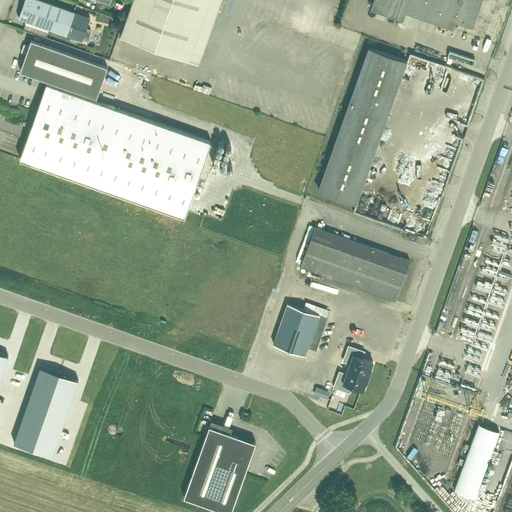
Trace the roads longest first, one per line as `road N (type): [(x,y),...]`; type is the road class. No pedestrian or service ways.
road 1 (tertiary): [(363,428),(391,399),(511,57)]
road 2 (unclassified): [(338,453),(286,398),(0,294)]
road 3 (unknown): [(511,57),(401,27),(358,11),(352,0)]
